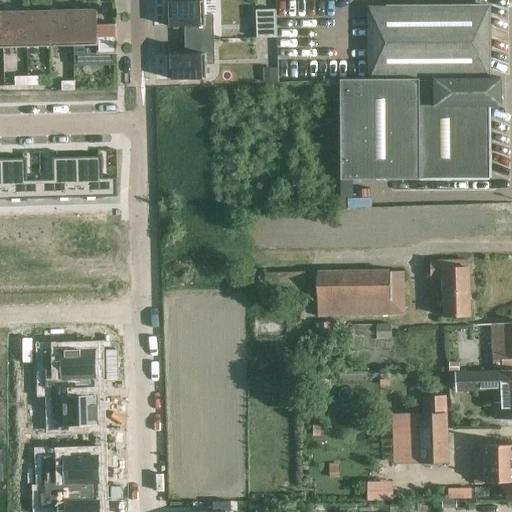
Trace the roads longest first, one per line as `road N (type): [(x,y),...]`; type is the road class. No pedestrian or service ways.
road 1 (residential): [(0,130),(139,126),(141,315)]
road 2 (residential): [(141,315),(146,511)]
road 3 (residential): [(0,317),(141,315)]
